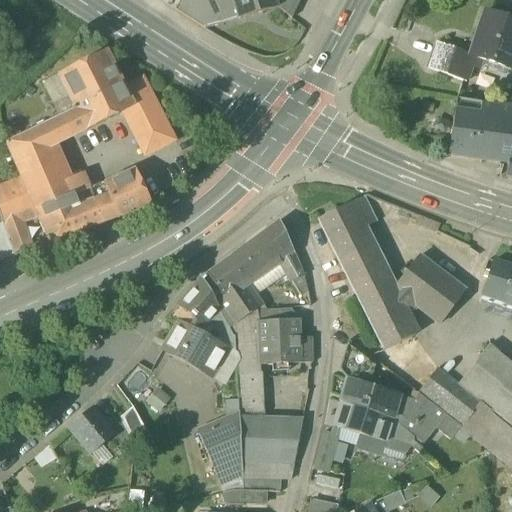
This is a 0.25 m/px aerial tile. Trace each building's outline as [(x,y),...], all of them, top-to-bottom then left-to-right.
[(206,30),(221,26),(213,0),(181,0),(175,10),(206,30)] [(231,0),(213,0),(221,26),(237,21),(231,0)] [(231,0),(237,21),(277,9),(277,8),(274,0),(231,0)] [(291,20),(299,4),(291,0),(274,0),(277,8),(291,20)] [(481,61),(509,71),(511,62),(511,31),(503,29),(505,23),(484,15),(470,56),(470,58),(481,61)] [(428,70),(450,78),(460,53),(436,45),(428,70)] [(63,117),(74,138),(121,115),(134,108),(124,89),(106,52),(57,77),(74,111),(73,112),(73,113),(63,117)] [(450,78),(465,83),(471,68),(478,70),(481,61),(470,58),(470,56),(460,53),(450,78)] [(481,61),(478,70),(506,80),(509,71),(481,61)] [(74,111),(57,77),(42,85),(59,120),(63,117),(73,113),(73,112),(74,111)] [(121,115),(148,166),(179,150),(143,79),(124,89),(134,108),(121,115)] [(508,180),(511,180),(511,145),(511,142),(511,107),(480,105),(456,100),(447,157),(507,166),(506,177),(505,177),(505,179),(507,180),(508,180)] [(46,126),(57,147),(58,147),(74,138),(63,117),(59,120),(46,126)] [(6,147),(20,178),(35,213),(72,198),(66,181),(52,150),(57,147),(46,126),(7,145),(5,146),(6,147)] [(72,179),(58,147),(57,147),(52,150),(66,181),(72,179)] [(108,196),(117,220),(118,220),(118,219),(123,218),(148,206),(150,206),(134,171),(103,185),(108,196)] [(84,174),(72,179),(66,181),(72,198),(89,191),(91,190),(84,174)] [(21,218),(35,213),(20,178),(0,185),(0,213),(4,224),(4,225),(21,218)] [(35,213),(48,245),(50,245),(101,225),(93,202),(89,191),(72,198),(35,213)] [(93,202),(101,225),(117,220),(108,196),(93,202)] [(364,199),(348,207),(359,229),(376,221),(364,199)] [(406,322),(419,308),(394,288),(391,290),(359,229),(348,207),(317,222),(383,353),(414,338),(406,322)] [(34,251),(21,218),(4,225),(3,225),(14,256),(14,258),(28,253),(34,251)] [(212,300),(240,285),(279,264),(294,256),(278,223),(207,276),(201,281),(212,300)] [(289,279),(309,309),(310,306),(303,277),(294,256),(279,264),(289,279)] [(417,259),(394,288),(419,308),(441,325),(464,295),(417,259)] [(289,279),(279,264),(240,285),(250,300),(289,279)] [(481,298),(511,308),(511,269),(493,264),(481,298)] [(166,321),(177,327),(178,326),(192,334),(193,333),(198,326),(209,314),(216,306),(212,300),(201,281),(178,307),(166,321)] [(263,417),(261,374),(264,366),(260,366),(258,332),(253,332),(244,320),(257,311),(250,300),(240,285),(212,300),(216,306),(234,339),(234,351),(235,356),(236,370),(237,386),(237,392),(239,418),(263,417)] [(216,327),(219,331),(226,344),(234,339),(216,306),(209,314),(216,327)] [(258,332),(260,366),(264,366),(310,364),(311,365),(312,362),(311,340),(298,340),(298,324),(299,324),(298,323),(298,322),(289,323),(289,312),(267,314),(268,324),(258,324),(258,332)] [(208,328),(211,330),(216,327),(209,314),(198,326),(204,331),(208,328)] [(227,352),(193,333),(192,334),(178,326),(177,327),(162,352),(211,379),(227,352)] [(198,326),(193,333),(227,352),(235,356),(234,351),(230,348),(225,344),(214,334),(211,330),(208,328),(204,331),(198,326)] [(219,331),(214,334),(225,344),(226,344),(219,331)] [(226,344),(225,344),(230,348),(234,351),(234,339),(226,344)] [(338,373),(370,382),(375,364),(348,342),(338,373)] [(471,438),(511,470),(511,365),(489,347),(457,387),(449,380),(428,405),(459,429),(471,438)] [(235,356),(227,352),(211,379),(225,388),(236,370),(235,356)] [(134,396),(149,377),(137,368),(122,386),(134,396)] [(416,395),(428,405),(449,380),(437,370),(416,395)] [(347,382),(340,405),(391,421),(413,439),(425,407),(414,403),(347,382)] [(171,400),(157,389),(145,404),(159,415),(171,400)] [(226,397),(226,424),(239,418),(237,392),(226,397)] [(435,430),(449,441),(452,437),(459,429),(428,405),(416,395),(414,403),(425,407),(413,439),(422,446),(435,430)] [(414,444),(413,439),(391,421),(340,405),(332,428),(359,437),(356,449),(381,456),(384,447),(405,454),(410,448),(414,444)] [(122,423),(121,423),(134,446),(135,448),(150,440),(132,408),(120,419),(122,423)] [(67,429),(90,457),(92,456),(102,447),(112,439),(115,437),(111,432),(92,409),(67,429)] [(280,482),(289,482),(302,420),(263,417),(239,418),(240,439),(242,477),(243,481),(280,482)] [(205,454),(206,453),(240,439),(239,418),(226,424),(198,436),(205,454)] [(125,453),(134,446),(121,423),(111,432),(115,437),(112,439),(125,453)] [(471,438),(459,429),(452,437),(464,447),(471,438)] [(313,470),(326,474),(335,438),(322,435),(313,470)] [(242,477),(240,439),(206,453),(221,487),(242,477)] [(410,448),(418,456),(422,452),(414,444),(410,448)] [(57,461),(48,445),(32,459),(41,470),(57,461)] [(113,460),(102,447),(92,456),(102,469),(113,460)] [(384,447),(381,456),(378,464),(400,470),(405,454),(384,447)] [(267,493),(279,494),(280,482),(243,481),(243,493),(267,493)] [(440,500),(425,487),(416,498),(430,510),(440,500)] [(409,490),(399,495),(404,505),(414,500),(409,490)] [(128,504),(126,511),(141,511),(144,493),(130,491),(128,504)] [(222,507),(242,507),(243,507),(243,493),(232,493),(222,495),(222,507)] [(243,493),(243,507),(266,507),(267,493),(243,493)] [(165,494),(153,495),(154,511),(166,510),(165,494)] [(389,511),(404,505),(399,495),(370,506),(360,511),(389,511)]
